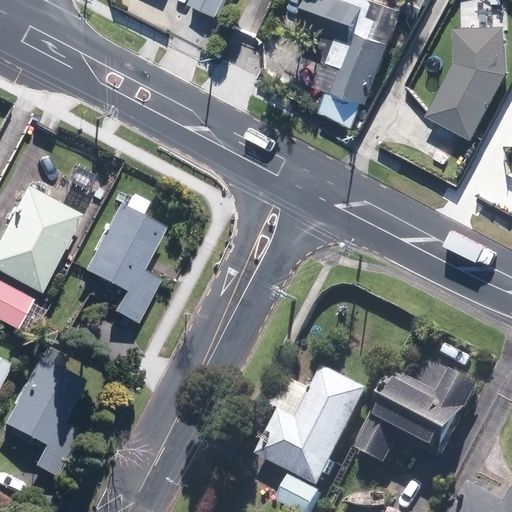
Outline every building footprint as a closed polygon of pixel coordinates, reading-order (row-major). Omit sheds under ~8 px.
[(223,0),(196,0),(195,2),(218,12),(223,0)] [(313,0),(304,25),(341,40),(333,59),(346,64),(336,90),(367,102),(389,43),(373,37),(380,21),(369,17),(374,4),(363,0),(313,0)] [(426,0),(399,0),(396,7),(420,17),(426,0)] [(456,27),(456,67),(431,115),(475,138),(509,73),(508,26),(456,27)] [(321,74),(295,64),(288,81),(315,91),(321,74)] [(511,176),(511,118),(504,114),(468,182),(500,199),(511,176)] [(0,272),(37,292),(77,216),(23,188),(0,232),(0,272)] [(162,227),(117,203),(82,269),(123,290),(112,310),(136,322),(158,280),(140,270),(162,227)] [(29,300),(0,284),(0,318),(15,326),(29,300)] [(3,422),(45,444),(33,466),(56,478),(78,435),(59,425),(82,381),(37,357),(3,422)] [(322,483),(370,389),(325,367),(299,418),(282,410),(260,452),(322,483)] [(441,401),(396,378),(360,449),(386,462),(401,434),(442,454),(478,383),(456,371),(441,401)] [(291,476),(279,500),(301,511),(309,511),(320,491),(291,476)] [(511,511),(511,492),(508,501),(470,482),(454,511),(511,511)]
